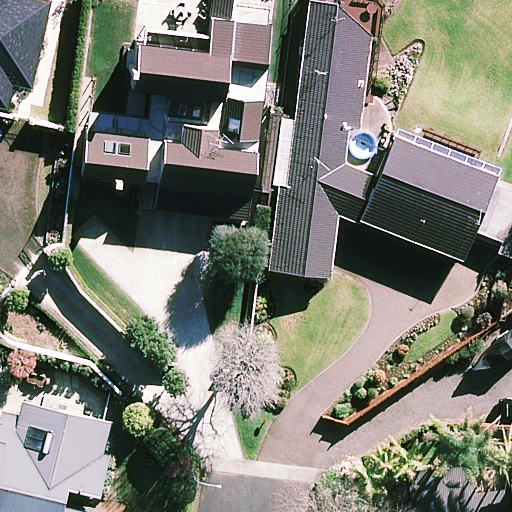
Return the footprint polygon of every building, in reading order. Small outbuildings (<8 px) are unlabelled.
[(0,0),(0,104),(6,106),(11,81),(31,86),(50,0),(0,0)] [(231,99),(227,127),(169,120),(171,106),(150,103),(148,118),(92,111),(84,175),(160,184),(157,206),(251,217),(276,0),(217,0),(213,39),(147,32),(140,88),(231,99)] [(376,14),(312,5),(297,118),(280,116),(271,181),(281,183),(270,266),(331,275),(340,214),(462,260),(502,167),(391,117),(372,167),(344,163),(350,122),(361,124),(376,14)] [(0,511),(99,511),(61,503),(66,485),(98,493),(108,452),(102,451),(110,420),(20,398),(17,413),(0,409),(0,410),(0,511)] [(511,511),(511,457),(507,458),(508,473),(420,480),(422,511),(511,511)]
